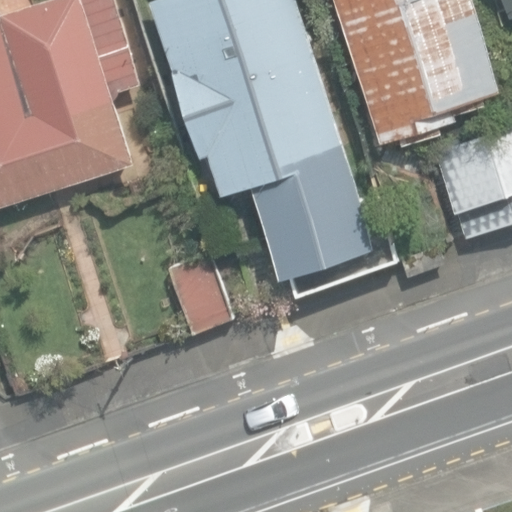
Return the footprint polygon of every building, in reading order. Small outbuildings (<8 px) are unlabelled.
[(0,202),(137,160),(115,91),(142,83),(115,0),(30,0),(0,9),(0,202)] [(381,242),(302,0),(156,0),(206,153),(212,151),(225,191),(256,181),(285,271),(292,269),(300,291),(382,264),(375,244),(381,242)] [(404,133),(407,141),(449,127),(446,116),(492,101),(489,90),(506,85),(478,0),(338,0),(383,139),(404,133)] [(511,120),(437,148),(469,234),(511,217),(511,120)] [(0,264),(12,261),(4,235),(0,236),(0,264)] [(166,255),(195,330),(234,315),(206,240),(166,255)]
